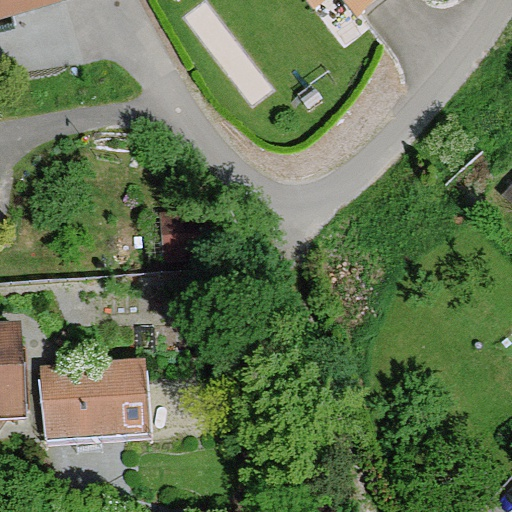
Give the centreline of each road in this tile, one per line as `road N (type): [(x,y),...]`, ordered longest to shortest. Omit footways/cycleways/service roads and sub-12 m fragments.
road 1 (residential): [(502,0),(389,145),(337,189),(292,204),(244,183),(185,128),(151,116),(109,114),(0,134)]
road 2 (track): [(292,204),(346,511)]
